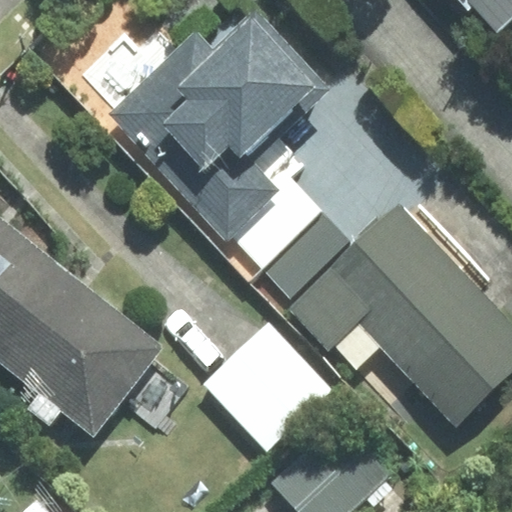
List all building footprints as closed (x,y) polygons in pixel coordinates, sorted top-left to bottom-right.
[(511,0),(429,0),(486,63),(511,40),(511,0)] [(232,1),(110,123),(227,239),(349,117),(232,1)] [(511,384),(511,329),(408,209),(283,315),(327,366),(363,335),(450,437),(511,384)] [(166,355),(0,228),(0,373),(96,447),(166,355)] [(334,397),(265,326),(199,391),(268,461),(334,397)] [(342,409),(267,484),(295,511),(353,511),(399,467),(342,409)] [(47,511),(36,500),(22,511),(47,511)]
